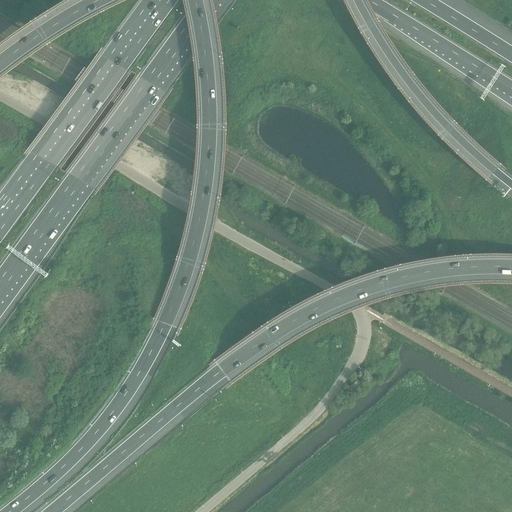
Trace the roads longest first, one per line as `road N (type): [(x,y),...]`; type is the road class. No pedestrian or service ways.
road 1 (unclassified): [(0,97),(313,277),(359,312),(364,333),(337,386),(201,511)]
road 2 (motorway): [(9,511),(111,413),(172,304),(205,169),(207,86),(194,0)]
road 3 (motorway): [(52,511),(295,317),(398,276),(511,266)]
road 4 (motorway): [(0,290),(213,0)]
road 5 (motorway): [(159,0),(0,215)]
road 6 (motorway): [(355,0),(423,102),(511,184)]
road 7 (motorway): [(367,0),(511,89)]
